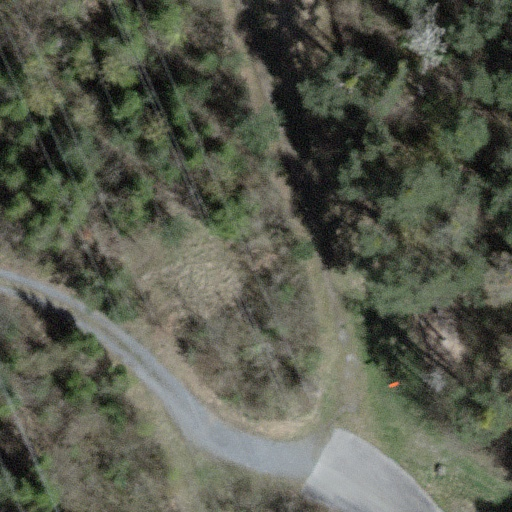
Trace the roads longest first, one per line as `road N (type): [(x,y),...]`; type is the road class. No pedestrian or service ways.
road 1 (track): [(0,276),(135,362),(226,449),(340,477),(384,511)]
road 2 (track): [(347,322),(244,0)]
road 3 (track): [(347,322),(360,361),(402,423),(511,496)]
